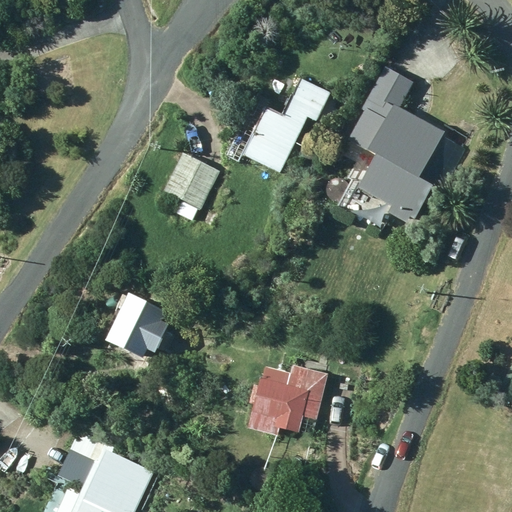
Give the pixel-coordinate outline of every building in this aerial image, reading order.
[(359,190),(390,207),(387,213),(407,225),(410,218),(415,220),(433,187),(442,192),(466,150),(442,137),(444,133),(400,108),(414,83),(385,67),(360,110),(365,111),(348,141),(377,157),(359,190)] [(330,94),(302,80),(283,116),(253,101),(226,156),(239,162),(242,155),(279,174),(307,117),(317,121),(330,94)] [(202,210),(220,172),(182,154),(164,192),(182,201),(176,213),(192,221),(198,208),(202,210)] [(102,343),(143,365),(150,351),(155,353),(168,329),(163,326),(168,318),(127,296),(102,343)] [(328,375),(293,367),(292,375),(263,368),(259,387),(253,386),(249,406),(254,406),(248,430),(278,437),(280,429),(299,434),(303,418),(317,421),(328,375)] [(368,403),(380,408),(386,390),(374,386),(368,403)] [(50,511),(135,511),(152,476),(81,444),(50,511)]
